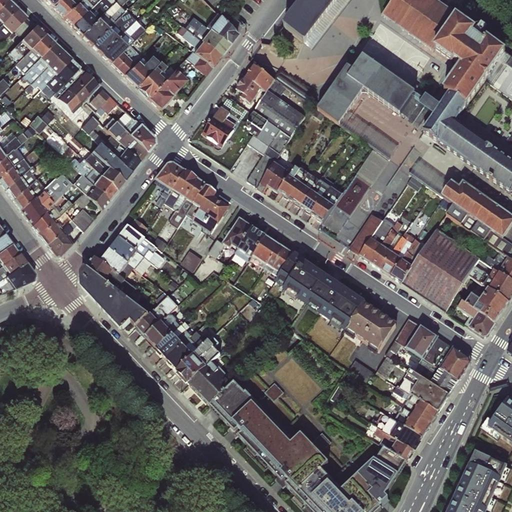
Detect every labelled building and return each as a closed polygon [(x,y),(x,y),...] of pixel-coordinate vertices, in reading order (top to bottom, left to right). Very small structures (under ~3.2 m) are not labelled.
[(42,0),(50,9),(58,0),(42,0)] [(68,0),(58,0),(50,9),(62,20),(73,8),(67,1),(68,0)] [(81,0),(73,8),(62,20),(71,28),(100,0),(81,0)] [(114,4),(110,0),(100,0),(71,28),(80,37),(114,4)] [(117,0),(114,4),(80,37),(90,47),(123,14),(119,9),(127,0),(117,0)] [(307,0),(289,25),(317,44),(348,0),(307,0)] [(511,230),(511,162),(511,163),(458,130),(508,52),(432,0),(390,0),(376,20),(454,69),(429,102),(356,58),(315,112),(342,130),(364,101),(466,172),(443,202),(502,240),(511,230)] [(0,26),(16,11),(7,3),(0,9),(0,26)] [(17,28),(25,20),(16,11),(0,26),(0,43),(1,44),(17,28)] [(134,22),(123,14),(90,47),(100,56),(134,22)] [(181,28),(220,58),(229,46),(208,31),(187,15),(179,26),(181,28)] [(208,31),(229,46),(237,36),(218,18),(208,31)] [(25,38),(35,27),(25,20),(17,28),(25,38)] [(143,32),(134,22),(100,56),(110,65),(128,47),(143,32)] [(16,64),(44,36),(35,27),(25,38),(4,59),(8,63),(12,60),(16,64)] [(220,58),(181,28),(176,34),(193,48),(190,51),(192,53),(211,68),(220,58)] [(24,75),(53,45),(44,36),(16,64),(15,66),(24,75)] [(30,85),(62,53),(53,45),(24,75),(27,79),(26,81),(30,85)] [(141,61),(128,47),(110,65),(123,78),(141,61)] [(46,86),(70,61),(62,53),(30,85),(27,88),(32,93),(35,90),(36,91),(38,90),(40,91),(46,86)] [(211,68),(192,53),(184,61),(205,77),(211,68)] [(146,65),(141,61),(123,78),(135,89),(157,66),(151,60),(146,65)] [(70,61),(46,86),(49,90),(42,98),(47,102),(52,97),(60,88),(69,79),(78,69),(70,61)] [(159,64),(157,66),(135,89),(147,100),(163,84),(157,78),(165,69),(159,64)] [(244,79),(279,100),(282,95),(287,98),(291,93),(253,67),(244,79)] [(69,79),(88,97),(97,88),(78,69),(69,79)] [(186,82),(175,71),(163,84),(147,100),(159,111),(186,82)] [(88,97),(69,79),(60,88),(80,106),(88,97)] [(263,157),(274,164),(304,118),(279,100),(244,79),(235,92),(242,96),(240,99),(250,106),(257,108),(245,125),(248,127),(246,131),(252,137),(247,146),(263,157)] [(80,106),(60,88),(52,97),(71,115),(80,106)] [(105,88),(90,102),(103,115),(107,111),(110,114),(120,104),(105,88)] [(207,140),(222,150),(234,131),(233,130),(234,127),(226,121),(230,114),(220,109),(201,138),(206,141),(207,140)] [(0,162),(26,141),(35,132),(38,135),(53,117),(47,112),(39,120),(34,115),(26,124),(28,125),(23,129),(14,120),(11,123),(18,130),(12,136),(11,134),(0,143),(0,162)] [(115,123),(146,154),(153,146),(152,140),(138,127),(134,122),(131,120),(124,113),(115,123)] [(98,146),(130,174),(139,163),(110,137),(105,144),(92,132),(98,124),(91,118),(80,130),(98,146)] [(110,137),(139,163),(146,154),(115,123),(111,120),(102,129),(110,137)] [(26,141),(0,162),(0,178),(24,159),(19,154),(30,145),(26,141)] [(91,155),(123,183),(130,174),(98,146),(91,154),(91,155)] [(85,162),(116,193),(123,183),(91,155),(85,162)] [(274,164),(263,157),(247,183),(256,190),(274,164)] [(24,159),(0,178),(0,185),(4,191),(31,167),(25,159),(24,159)] [(84,179),(108,202),(116,193),(85,162),(80,159),(77,163),(73,160),(69,165),(84,179)] [(274,164),(256,190),(262,194),(267,188),(278,195),(290,175),(274,164)] [(31,167),(4,191),(12,201),(39,178),(35,173),(37,171),(33,166),(31,167)] [(170,194),(184,173),(173,166),(168,166),(156,181),(166,188),(155,205),(161,209),(170,194)] [(289,202),(308,175),(297,168),(290,175),(278,195),(289,202)] [(185,217),(206,187),(184,173),(170,194),(175,199),(177,199),(171,209),(175,212),(168,224),(177,230),(185,217)] [(108,202),(84,179),(80,184),(68,174),(64,177),(72,185),(73,186),(101,211),(108,202)] [(50,183),(19,211),(32,228),(60,198),(72,185),(64,177),(60,175),(50,183)] [(308,175),(289,202),(300,209),(318,181),(308,175)] [(39,178),(12,201),(19,211),(50,183),(46,180),(44,183),(39,178)] [(312,217),(330,189),(332,186),(321,179),(318,181),(300,209),(312,217)] [(206,187),(185,217),(210,234),(221,222),(229,209),(214,198),(216,194),(206,187)] [(330,189),(312,217),(322,225),(341,196),(330,189)] [(60,198),(32,228),(39,237),(64,214),(71,205),(68,202),(60,208),(61,210),(61,211),(57,207),(63,201),(60,198)] [(71,221),(46,246),(54,258),(60,258),(72,246),(66,237),(76,227),(82,233),(93,221),(82,210),(71,221)] [(64,214),(39,237),(46,246),(71,221),(64,214)] [(237,250),(252,230),(239,221),(223,245),(229,250),(232,247),(237,250)] [(370,264),(395,228),(385,221),(359,257),(370,264)] [(384,272),(393,256),(408,231),(398,225),(395,228),(370,264),(384,272)] [(250,260),(265,238),(252,230),(237,250),(250,260)] [(448,315),(479,259),(438,232),(413,269),(402,285),(448,315)] [(0,253),(11,246),(2,236),(0,237),(0,253)] [(279,247),(265,238),(250,260),(264,269),(279,247)] [(0,253),(0,266),(1,268),(17,257),(11,246),(0,253)] [(273,274),(278,279),(293,256),(279,247),(264,269),(263,271),(270,276),(273,274)] [(194,272),(204,260),(193,252),(184,264),(194,272)] [(273,286),(346,333),(363,305),(303,265),(303,263),(293,256),(278,279),(273,286)] [(392,278),(402,261),(393,256),(384,272),(392,278)] [(1,268),(8,277),(25,266),(17,257),(1,268)] [(511,263),(507,260),(500,272),(511,280),(511,263)] [(402,285),(413,269),(402,261),(392,278),(402,285)] [(8,277),(0,282),(0,296),(32,284),(33,277),(25,266),(8,277)] [(130,324),(135,330),(147,317),(84,270),(79,276),(79,278),(79,289),(104,313),(122,330),(130,324)] [(511,304),(511,301),(511,280),(500,272),(492,290),(511,304)] [(501,319),(511,304),(492,290),(479,306),(501,319)] [(165,301),(147,317),(135,330),(145,339),(168,317),(178,309),(173,305),(171,307),(165,301)] [(364,303),(363,305),(346,333),(379,353),(397,325),(364,303)] [(496,325),(501,319),(479,306),(474,312),(478,314),(496,325)] [(490,338),(496,325),(478,314),(470,330),(485,339),(490,338)] [(156,352),(183,325),(181,323),(177,326),(174,319),(168,317),(145,339),(156,352)] [(402,347),(406,350),(419,328),(409,321),(385,357),(386,359),(375,375),(385,382),(397,365),(392,362),(402,347)] [(189,328),(184,324),(183,325),(156,352),(166,362),(191,338),(185,332),(189,328)] [(437,340),(419,328),(406,350),(421,360),(423,361),(437,340)] [(176,373),(206,344),(196,334),(191,338),(166,362),(176,373)] [(220,346),(213,339),(206,344),(176,373),(188,386),(212,363),(219,356),(215,351),(220,346)] [(452,349),(437,340),(423,361),(439,371),(452,349)] [(468,360),(452,349),(439,371),(458,383),(470,365),(468,360)] [(448,398),(458,383),(439,371),(423,361),(421,360),(413,375),(448,398)] [(367,382),(373,370),(356,361),(350,372),(367,382)] [(209,408),(233,384),(212,363),(188,386),(209,408)] [(438,414),(448,398),(413,375),(409,373),(399,390),(438,414)] [(267,392),(275,402),(285,393),(277,383),(267,392)] [(209,408),(308,511),(378,511),(380,510),(379,508),(373,501),(375,499),(356,478),(340,493),(321,473),(327,465),(300,436),(293,442),(233,384),(209,408)] [(431,425),(438,414),(399,390),(396,388),(393,394),(402,399),(398,406),(431,425)] [(421,441),(431,425),(398,406),(387,401),(385,406),(394,412),(389,419),(421,441)] [(511,447),(511,404),(507,401),(487,430),(511,447)] [(414,452),(421,441),(389,419),(381,415),(376,423),(373,421),(370,425),(372,426),(414,452)] [(407,463),(414,452),(372,426),(364,438),(407,463)] [(407,463),(383,450),(375,463),(372,461),(356,478),(375,499),(373,501),(379,508),(387,500),(385,497),(407,463)] [(474,455),(461,483),(498,499),(511,470),(474,455)] [(461,483),(447,511),(492,511),(498,499),(461,483)]
